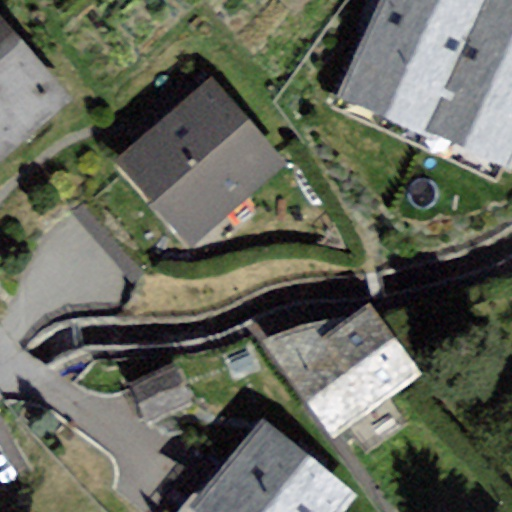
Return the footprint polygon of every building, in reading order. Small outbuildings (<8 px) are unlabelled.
[(511,30),(496,77),(511,83),(511,30)] [(0,150),(44,114),(0,60),(0,150)] [(87,165),(155,260),(267,180),(199,85),(87,165)] [(345,314),(271,363),(320,434),(393,384),(345,314)] [(169,373),(131,390),(144,420),(183,403),(169,373)] [(166,504),(174,511),(326,511),(328,511),(239,427),(166,504)]
